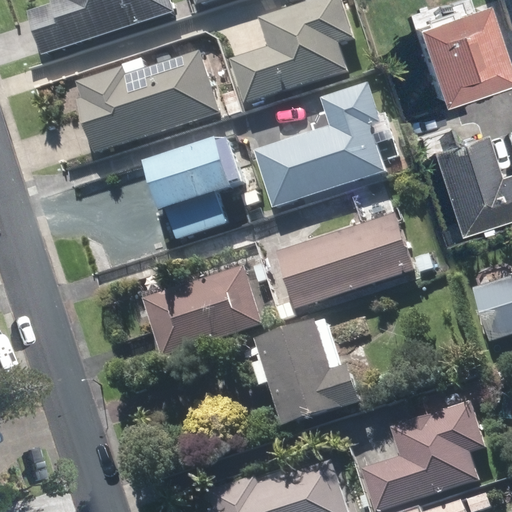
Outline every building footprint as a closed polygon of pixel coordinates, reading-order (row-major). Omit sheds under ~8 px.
[(104,0),(114,36),(237,0),(104,0)] [(331,0),(267,19),(276,50),(239,62),(253,106),(357,73),(348,45),(361,41),(348,0),(331,0)] [(511,79),(511,72),(487,0),(485,0),(417,23),(444,102),(511,79)] [(90,101),(85,103),(102,155),(228,116),(208,54),(133,78),(130,68),(84,83),(90,101)] [(378,86),(329,102),(338,129),(263,153),(282,211),(394,174),(379,130),(391,126),(378,86)] [(242,95),(230,99),(236,119),(248,115),(242,95)] [(511,171),(499,175),(487,134),(435,151),(461,236),(511,219),(511,171)] [(246,193),(245,190),(257,186),(244,142),(232,146),(231,143),(160,165),(184,241),(234,225),(226,200),(246,193)] [(247,196),(250,208),(265,204),(262,192),(247,196)] [(402,215),(285,253),(305,312),(422,274),(402,215)] [(435,255),(421,259),(426,274),(439,269),(435,255)] [(266,265),(257,268),(263,285),(272,282),(266,265)] [(253,270),(151,301),(170,362),(271,329),(253,270)] [(511,280),(483,289),(500,344),(511,340),(511,280)] [(300,317),(296,305),(284,310),(288,321),(300,317)] [(271,342),(277,363),(268,366),(274,386),(284,384),(297,427),(373,404),(362,368),(345,374),(331,324),(271,342)] [(401,372),(380,379),(385,396),(407,389),(401,372)] [(507,373),(491,377),(495,390),(511,385),(507,373)] [(396,511),(489,483),(479,453),(494,449),(480,404),(400,430),(409,460),(372,472),(384,511),(396,511)] [(223,511),(358,511),(343,464),(268,487),(266,481),(218,496),(223,511)] [(492,495),(473,501),(476,511),(484,511),(496,509),(492,495)] [(425,511),(425,510),(417,511),(472,511),(468,501),(434,511),(425,511)]
